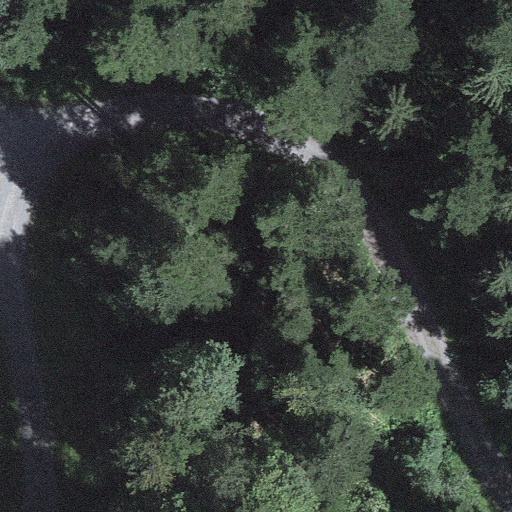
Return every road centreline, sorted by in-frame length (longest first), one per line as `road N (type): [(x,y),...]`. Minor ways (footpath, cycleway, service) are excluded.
road 1 (residential): [(511,506),(468,439),(346,178),(257,129),(187,120),(0,127)]
road 2 (residential): [(0,208),(38,461),(35,511)]
